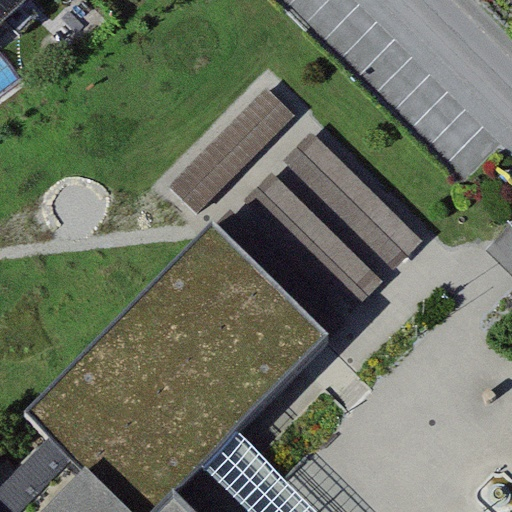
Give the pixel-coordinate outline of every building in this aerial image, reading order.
[(0,0),(0,43),(42,0),(0,0)] [(270,100),(176,195),(201,220),(295,124),(270,100)] [(302,159),(412,266),(432,246),(322,139),(302,159)] [(370,311),(389,292),(279,184),(260,203),(370,311)] [(232,229),(216,245),(327,354),(343,337),(232,229)] [(0,511),(305,511),(253,462),(238,444),(327,354),(216,245),(213,242),(28,430),(48,450),(12,485),(0,497),(0,511)]
